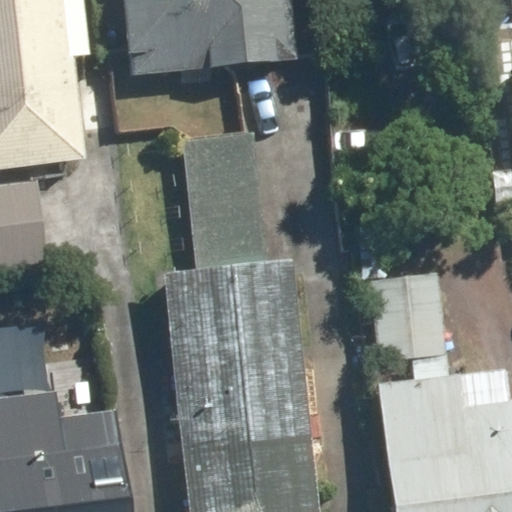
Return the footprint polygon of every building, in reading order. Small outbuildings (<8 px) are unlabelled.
[(0,0),(0,169),(76,160),(56,0),(0,0)] [(288,64),(282,0),(112,0),(120,80),(288,64)] [(310,511),(282,263),(258,266),(243,135),(174,143),(189,274),(155,278),(181,511),(310,511)] [(0,273),(40,269),(30,184),(0,187),(0,273)] [(439,359),(430,275),(363,282),(372,366),(439,359)] [(511,511),(511,430),(509,403),(500,404),(496,373),(369,387),(383,511),(511,511)] [(117,511),(106,414),(54,420),(50,392),(0,397),(0,511),(117,511)]
